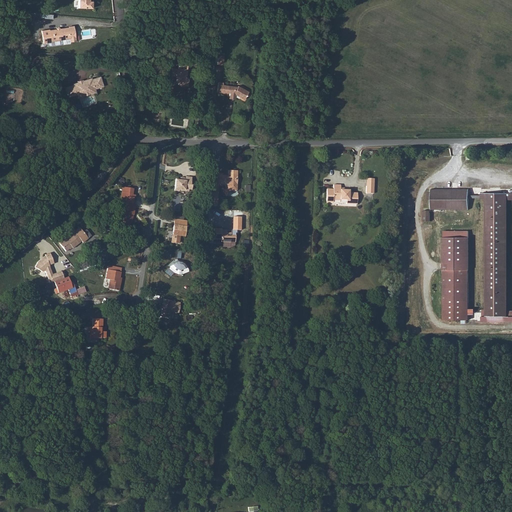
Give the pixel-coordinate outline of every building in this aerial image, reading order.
[(78,0),(78,8),(91,9),(92,2),(91,2),(89,2),(88,0),(87,0),(78,0)] [(69,34),(69,39),(70,44),(76,44),(73,27),(67,27),(67,29),(48,32),(47,30),(40,31),(42,44),(50,43),(50,42),(61,40),(61,35),(69,34)] [(187,74),(189,62),(180,60),(179,66),(173,66),(173,72),(180,73),(180,81),(189,83),(190,74),(187,74)] [(96,89),(104,87),(101,77),(93,79),(93,78),(83,81),(83,80),(79,81),(79,82),(75,83),(74,84),(66,87),(69,97),(77,95),(78,98),(97,93),(96,89)] [(244,96),(250,89),(240,81),(239,83),(224,81),(224,79),(219,79),(218,88),(231,89),(230,93),(236,93),(236,90),(244,96)] [(235,178),(237,178),(237,170),(228,170),(228,175),(222,175),(222,173),(213,172),(210,205),(217,206),(218,186),(222,187),(222,184),(227,185),(227,189),(228,191),(235,191),(237,189),(237,185),(234,185),(235,178)] [(190,185),(191,178),(186,177),(185,178),(180,178),(180,179),(175,179),(173,191),(178,192),(178,190),(184,191),(188,192),(188,190),(191,191),(191,186),(190,185)] [(377,178),(369,178),(368,193),(376,193),(377,178)] [(343,190),(343,187),(343,184),(336,184),(336,189),(329,188),(329,202),(335,202),(335,199),(349,199),(349,203),(359,204),(360,192),(352,192),(352,190),(346,190),(343,190)] [(125,202),(123,219),(130,221),(132,221),(132,214),(134,214),(135,204),(134,204),(132,203),(133,200),(135,200),(135,194),(131,194),(121,193),(120,202),(125,202)] [(483,198),(470,198),(470,194),(432,193),(432,197),(432,205),(432,214),(470,215),(470,201),(483,201),(483,203),(487,203),(484,320),(480,320),(480,324),(511,324),(511,196),(483,196),(483,198)] [(234,216),(233,230),(241,230),(241,217),(234,216)] [(186,222),(174,220),(172,242),(179,243),(179,236),(184,236),(186,222)] [(81,242),(86,238),(78,227),(58,243),(64,251),(70,247),(71,248),(80,241),(81,242)] [(234,243),(234,233),(220,233),(220,230),(207,229),(207,239),(219,239),(219,242),(234,243)] [(469,328),(469,321),(469,315),(471,244),(445,244),(443,327),(469,328)] [(48,254),(43,255),(44,256),(36,262),(33,268),(41,273),(43,272),(48,284),(54,282),(63,279),(60,271),(51,275),(47,265),(52,264),(48,254)] [(174,262),(168,269),(177,274),(187,271),(178,262),(174,262)] [(117,283),(119,268),(108,266),(106,267),(103,279),(108,280),(106,290),(117,291),(118,283),(117,283)] [(63,279),(54,282),(58,294),(70,289),(67,277),(63,279)] [(181,302),(162,299),(159,317),(168,319),(170,307),(180,309),(181,302)] [(89,327),(89,333),(92,334),(92,339),(99,340),(99,339),(104,339),(104,332),(102,332),(102,319),(93,319),(93,327),(89,327)]
